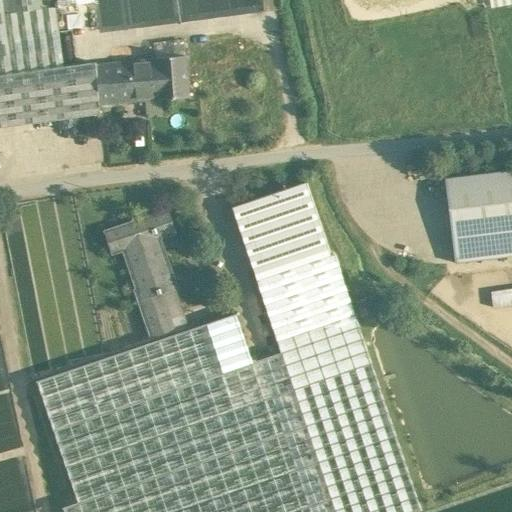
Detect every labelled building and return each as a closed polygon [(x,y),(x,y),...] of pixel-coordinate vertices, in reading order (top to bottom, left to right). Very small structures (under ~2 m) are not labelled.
[(0,0),(0,75),(63,66),(55,8),(55,7),(50,7),(48,0),(0,0)] [(183,35),(171,37),(173,56),(185,55),(183,35)] [(149,59),(173,56),(171,37),(147,39),(149,59)] [(149,59),(95,64),(98,104),(188,97),(185,55),(173,56),(149,59)] [(63,66),(0,75),(0,127),(99,114),(98,104),(95,64),(95,62),(63,67),(63,66)] [(511,170),(444,179),(455,262),(511,255),(511,170)] [(104,358),(36,380),(78,502),(62,507),(64,511),(410,511),(420,509),(333,253),(329,254),(305,181),(231,206),(281,352),(250,362),(233,314),(104,358)] [(88,296),(72,193),(3,204),(19,303),(64,296),(65,303),(76,302),(75,298),(88,296)] [(168,210),(103,232),(111,254),(123,250),(139,299),(137,299),(146,323),(169,316),(161,292),(174,288),(176,288),(159,237),(175,232),(168,210)] [(511,286),(488,290),(491,306),(511,302),(511,286)] [(169,316),(174,329),(186,325),(174,288),(161,292),(169,316)] [(169,316),(146,323),(150,337),(174,329),(169,316)]
